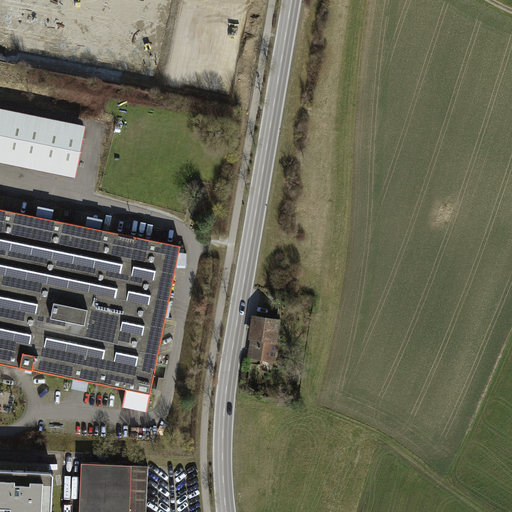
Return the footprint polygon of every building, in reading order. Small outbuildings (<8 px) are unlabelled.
[(85,124),(0,107),(0,162),(75,177),(85,124)] [(0,364),(149,396),(179,246),(0,210),(0,364)] [(188,268),(188,254),(180,253),(180,268),(188,268)] [(250,336),(249,344),(249,358),(277,363),(280,343),(278,343),(282,320),(253,317),(250,336)] [(84,391),(85,383),(76,382),(75,389),(84,391)] [(146,511),(149,469),(82,466),(80,511),(146,511)] [(0,511),(54,511),(56,477),(53,474),(0,470),(0,511)]
